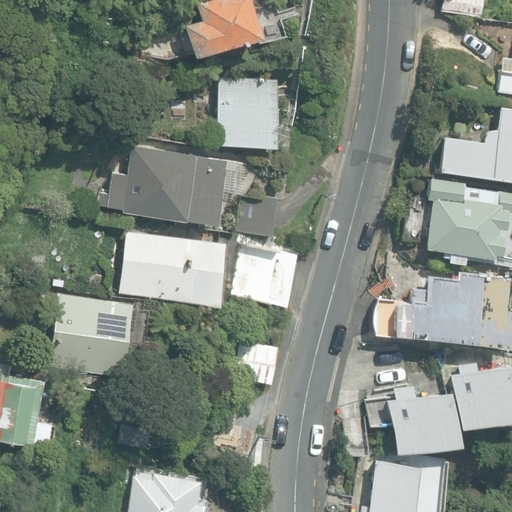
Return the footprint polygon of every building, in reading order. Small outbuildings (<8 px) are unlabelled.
[(181,23),(188,53),(257,35),(247,0),(198,0),(203,17),(181,23)] [(440,0),(439,8),(476,15),(478,0),(440,0)] [(511,70),(498,68),(495,89),(511,91),(511,70)] [(213,141),(271,144),(274,78),(216,75),(213,141)] [(436,168),(511,179),(511,105),(497,104),(494,127),(493,127),(492,127),(491,127),(490,127),(489,127),(488,127),(488,128),(487,128),(486,128),(486,129),(485,129),(484,130),(484,131),(483,131),(483,132),(482,132),(482,133),(482,134),(481,135),(481,141),(441,135),(436,168)] [(181,217),(211,221),(221,157),(190,153),(191,152),(128,142),(124,173),(109,171),(106,192),(98,190),(96,203),(119,206),(119,209),(181,218),(181,217)] [(461,257),(461,253),(510,260),(511,244),(511,205),(509,205),(511,191),(461,184),(461,181),(427,176),(424,196),(430,197),(423,246),(444,249),(443,255),(461,257)] [(234,229),(269,233),(274,196),(238,192),(234,229)] [(117,291),(212,301),(219,238),(123,228),(117,291)] [(229,291),(283,301),(293,254),(238,244),(229,291)] [(410,333),(506,343),(509,304),(502,303),(505,274),(455,269),(454,276),(426,273),(424,287),(410,285),(409,298),(376,295),(372,332),(409,336),(410,333)] [(44,364),(118,375),(129,300),(55,290),(44,364)] [(231,375),(269,382),(275,345),(238,338),(231,375)] [(389,422),(393,453),(457,446),(455,425),(511,418),(511,371),(481,375),(479,360),(441,364),(444,396),(413,400),(411,382),(361,387),(365,425),(389,422)] [(30,442),(40,378),(4,373),(4,379),(0,378),(0,439),(23,443),(23,441),(30,442)] [(430,511),(438,465),(371,454),(362,511),(430,511)] [(124,511),(194,511),(196,499),(189,498),(193,475),(148,468),(147,471),(131,469),(124,511)]
